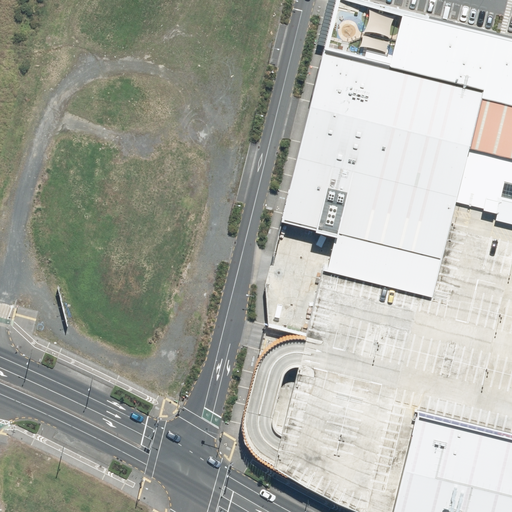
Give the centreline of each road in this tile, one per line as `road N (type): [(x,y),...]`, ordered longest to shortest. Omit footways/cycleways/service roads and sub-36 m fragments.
road 1 (unclassified): [(302,0),(192,453)]
road 2 (residential): [(0,306),(107,0)]
road 3 (secondary): [(0,359),(192,453)]
road 4 (secondary): [(183,485),(0,393)]
